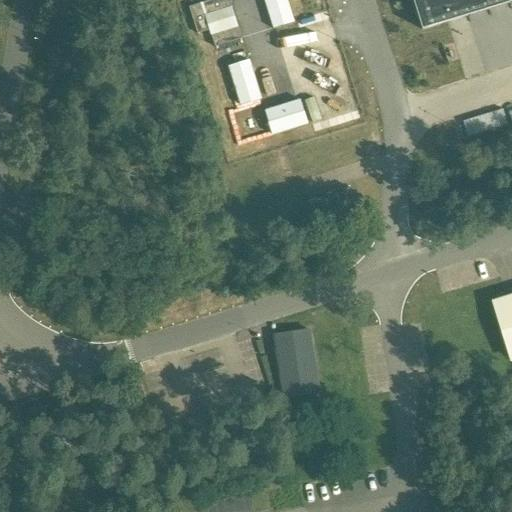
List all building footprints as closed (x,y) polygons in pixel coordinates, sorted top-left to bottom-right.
[(197,35),(208,31),(214,47),(241,39),(228,0),(212,0),(188,8),(197,35)] [(263,0),(273,29),(293,23),(285,0),(263,0)] [(422,31),(511,2),(511,0),(418,0),(427,27),(421,29),(422,31)] [(260,100),(248,61),(228,67),(240,106),(260,100)] [(271,135),(307,124),(299,101),(264,112),(271,135)] [(502,109),(480,116),(484,132),(507,125),(502,109)] [(355,212),(352,203),(347,188),(327,195),(335,219),(355,212)] [(511,297),(493,304),(510,360),(511,359),(511,297)] [(274,336),(283,398),(318,392),(308,331),(274,336)]
